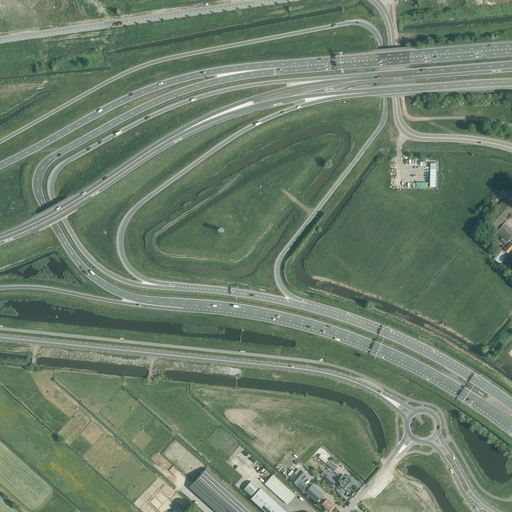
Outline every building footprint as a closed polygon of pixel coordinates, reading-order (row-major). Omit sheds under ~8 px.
[(436,181),(414,180),(413,187),(435,188),(436,181)] [(496,232),(511,213),(511,204),(505,198),(485,221),(496,232)] [(508,242),(511,237),(511,229),(505,223),(496,232),(508,242)] [(330,460),(326,464),(334,471),(338,467),(330,460)] [(216,511),(253,511),(206,469),(189,487),(216,511)] [(312,485),(308,489),(299,481),(305,474),(301,470),(296,475),(294,474),(291,477),(293,479),(291,481),(296,485),(295,485),(304,493),(305,492),(316,502),(317,501),(326,509),(324,510),(326,511),(328,511),(329,511),(334,506),(326,500),(324,502),(320,498),(323,495),(312,485)] [(335,482),(327,475),(328,475),(323,471),(320,475),(324,479),(332,486),(335,482)] [(287,504),(295,495),(273,475),(264,484),(287,504)] [(342,475),(340,478),(349,486),(352,482),(349,480),(351,478),(348,475),(347,476),(345,475),(344,476),(342,475)] [(349,486),(340,478),(337,481),(340,483),(338,486),(342,490),(343,488),(345,490),(349,486)] [(251,496),(258,488),(251,481),(243,489),(251,496)] [(251,499),(265,511),(286,511),(260,489),(251,499)]
